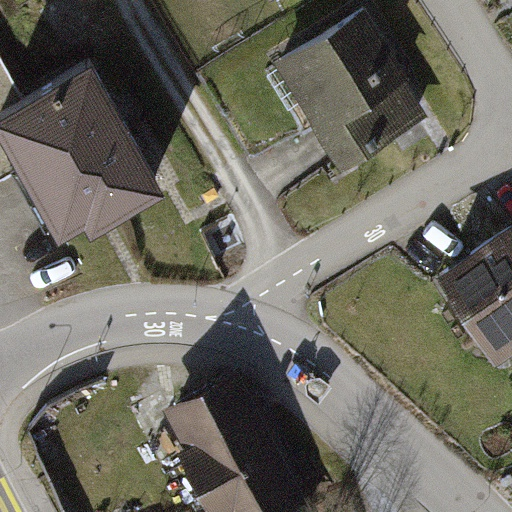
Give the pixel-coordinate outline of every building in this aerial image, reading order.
[(279,62),(348,171),(432,118),(409,82),(413,79),(367,7),(279,62)] [(79,192),(85,204),(159,163),(85,30),(0,76),(0,106),(55,205),(79,192)] [(0,173),(13,167),(0,143),(0,67),(7,64),(0,51),(0,173)] [(511,213),(444,257),(498,341),(511,332),(511,213)] [(178,453),(195,486),(278,444),(242,375),(166,415),(184,449),(178,453)] [(313,511),(278,444),(195,486),(208,511),(313,511)]
